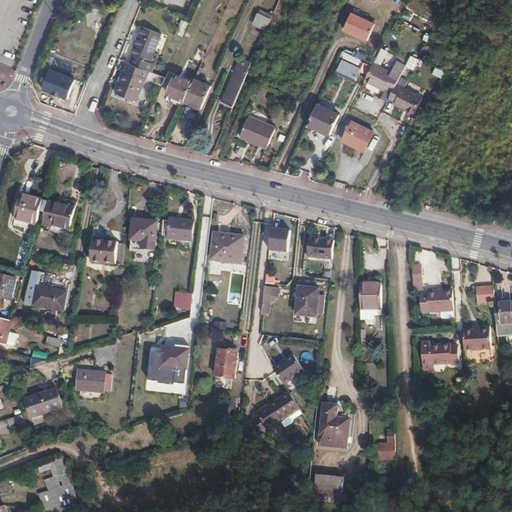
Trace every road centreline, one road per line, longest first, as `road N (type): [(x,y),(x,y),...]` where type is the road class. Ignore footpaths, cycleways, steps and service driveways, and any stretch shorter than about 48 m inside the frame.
road 1 (secondary): [(79,136),(511,251)]
road 2 (residential): [(132,0),(79,136)]
